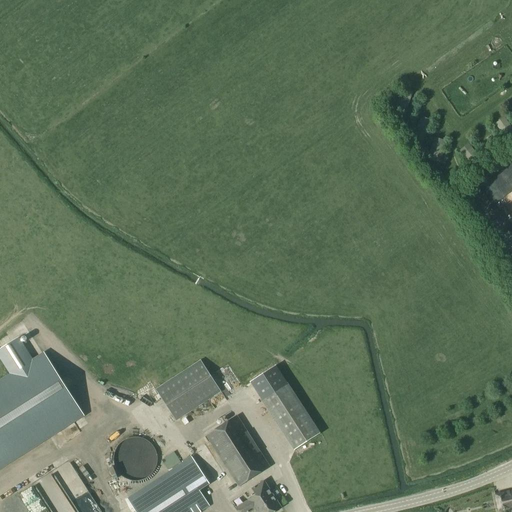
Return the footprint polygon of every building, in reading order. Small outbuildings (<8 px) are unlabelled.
[(417,125),(412,137),(422,141),(427,129),(417,125)] [(511,163),(482,183),(508,223),(511,220),(511,163)] [(33,362),(18,338),(0,350),(0,356),(12,375),(0,382),(0,467),(83,414),(45,354),(33,362)] [(155,390),(158,394),(176,421),(221,392),(200,361),(155,390)] [(287,383),(270,394),(262,400),(295,451),(320,434),(287,383)] [(206,436),(239,487),(270,467),(237,415),(206,436)] [(157,466),(158,461),(158,459),(157,455),(155,452),(153,449),(151,447),(148,445),(144,444),(140,443),(137,443),(133,444),(130,446),(127,447),(125,450),(123,454),(121,458),(121,460),(121,464),(122,468),(123,471),(126,474),(128,476),(132,478),(135,479),(138,480),(142,480),(146,479),(149,478),(152,475),(155,472),(156,469),(157,466)] [(168,470),(181,462),(174,452),(164,458),(166,461),(164,463),(168,470)] [(185,462),(182,464),(128,499),(136,511),(202,511),(210,507),(199,490),(210,484),(192,457),(191,458),(190,456),(184,460),(185,462)] [(250,511),(255,509),(256,511),(274,511),(281,508),(264,481),(252,489),(256,495),(249,500),(237,508),(239,511),(250,511)] [(499,510),(511,506),(511,490),(496,494),(499,510)] [(54,511),(75,511),(71,503),(54,511)]
